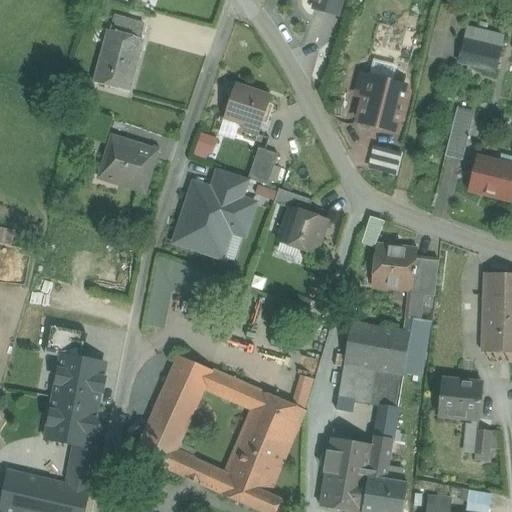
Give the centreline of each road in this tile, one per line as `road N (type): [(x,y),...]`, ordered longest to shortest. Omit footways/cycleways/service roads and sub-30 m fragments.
road 1 (residential): [(100,511),(146,268),(235,0)]
road 2 (residential): [(245,0),(365,195),(511,255)]
